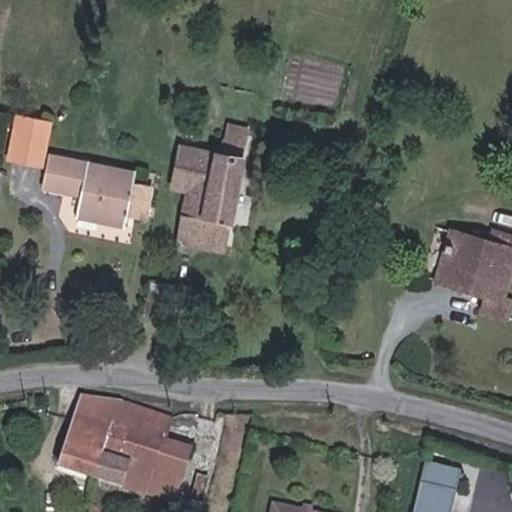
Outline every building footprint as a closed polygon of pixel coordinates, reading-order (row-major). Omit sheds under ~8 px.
[(4,161),(35,168),(46,124),(13,117),(4,161)] [(209,264),(241,264),(252,135),(227,131),(219,182),(204,182),(197,221),(210,222),(209,264)] [(77,220),(125,229),(135,172),(53,156),(46,188),(81,196),(77,220)] [(511,293),(511,290),(511,248),(453,232),(440,280),(491,295),(487,310),(511,317),(511,293)] [(199,376),(230,380),(234,330),(213,328),(211,341),(202,340),(199,376)] [(141,462),(149,437),(124,426),(130,404),(103,395),(97,399),(74,469),(113,481),(117,456),(141,462)] [(158,495),(174,438),(180,421),(130,404),(124,426),(149,437),(141,462),(117,456),(113,481),(158,495)] [(158,495),(183,503),(200,446),(174,438),(158,495)] [(412,511),(452,511),(462,464),(424,456),(412,511)]
